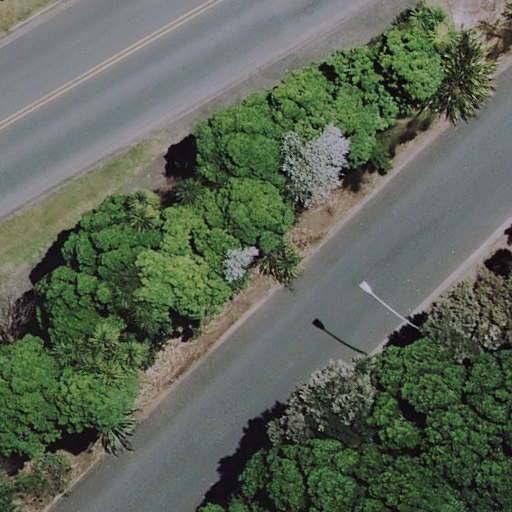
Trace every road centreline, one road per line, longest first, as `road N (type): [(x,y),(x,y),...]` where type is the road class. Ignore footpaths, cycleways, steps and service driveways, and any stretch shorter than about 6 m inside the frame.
road 1 (secondary): [(511,93),(118,511)]
road 2 (unclassified): [(0,107),(183,0)]
